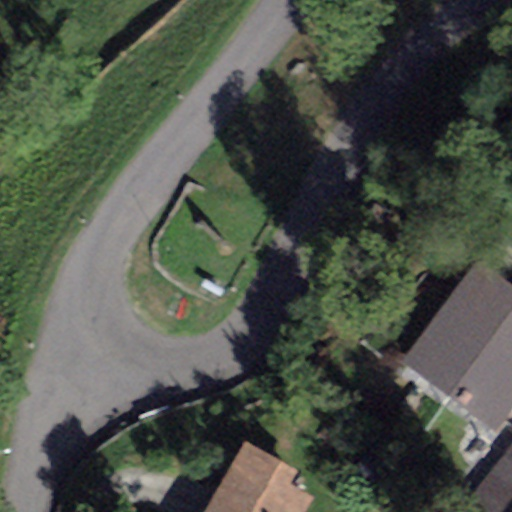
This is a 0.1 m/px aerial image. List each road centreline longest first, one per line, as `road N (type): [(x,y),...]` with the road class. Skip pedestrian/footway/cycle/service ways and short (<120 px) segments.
road 1 (unclassified): [(88,311),(113,344),(151,362),(193,362),(232,344),(266,308),(353,131),(397,65),(472,0)]
road 2 (unclassified): [(278,0),(106,237),(90,273),(88,311)]
road 3 (unclassified): [(88,311),(21,511)]
